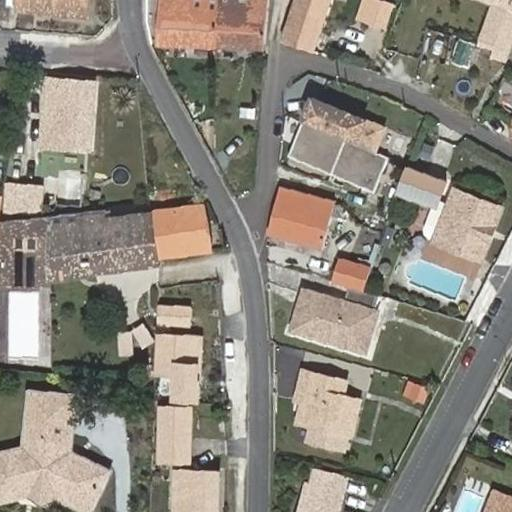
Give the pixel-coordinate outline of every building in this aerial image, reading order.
[(83,3),(90,4),(90,0),(21,0),(21,10),(82,15),(83,3)] [(163,0),(159,42),(218,45),(219,0),(163,0)] [(219,0),(218,45),(270,48),(272,0),(219,0)] [(299,0),(285,41),(315,50),(333,0),(299,0)] [(375,0),(368,0),(363,18),(369,20),(375,0)] [(398,1),(394,0),(375,0),(369,20),(390,27),(398,1)] [(511,38),(511,0),(499,0),(497,6),(480,40),(507,50),(511,38)] [(90,16),(90,4),(83,3),(82,15),(90,16)] [(429,25),(419,54),(443,64),(454,35),(429,25)] [(474,61),(475,39),(456,38),(455,60),(474,61)] [(44,145),(92,149),(97,80),(50,75),(44,145)] [(484,107),(493,89),(481,83),(472,101),(484,107)] [(309,120),(311,114),(305,111),(302,117),(309,120)] [(376,191),(392,155),(307,120),(293,157),(376,191)] [(157,195),(186,193),(183,159),(153,162),(157,195)] [(441,198),(447,180),(410,166),(402,190),(435,203),(439,204),(441,198)] [(88,203),(90,171),(67,169),(67,174),(53,172),(52,183),(28,181),(26,208),(49,209),(49,200),(88,203)] [(12,207),(26,208),(28,181),(14,180),(12,207)] [(285,185),(273,232),(327,246),(340,200),(285,185)] [(483,259),(504,205),(456,188),(451,202),(438,238),(437,239),(483,259)] [(438,238),(451,202),(441,198),(439,204),(435,203),(427,226),(428,232),(433,236),(438,238)] [(156,210),(162,255),(213,248),(207,204),(156,210)] [(92,274),(163,265),(162,255),(156,210),(113,216),(112,206),(85,210),(92,274)] [(55,279),(92,274),(85,210),(56,213),(55,279)] [(56,213),(14,219),(11,283),(40,283),(55,279),(56,213)] [(3,220),(0,237),(0,282),(11,283),(14,219),(3,220)] [(398,224),(390,221),(387,230),(395,231),(398,224)] [(345,259),(338,282),(354,287),(368,291),(375,268),(345,259)] [(380,312),(386,296),(368,291),(354,287),(349,302),(309,288),(306,296),(314,299),(311,309),(303,306),(295,329),(370,354),(383,313),(380,312)] [(314,299),(306,296),(303,306),(311,309),(314,299)] [(195,304),(161,303),(160,321),(195,322),(195,304)] [(183,333),(183,350),(180,399),(206,401),(207,378),(205,377),(206,351),(206,333),(183,333)] [(329,388),(333,376),(307,369),(300,396),(306,398),(301,420),(353,433),(362,397),(347,392),(329,388)] [(350,381),(333,376),(329,388),(347,392),(350,381)] [(82,399),(42,393),(35,435),(36,435),(39,446),(0,454),(0,496),(51,485),(93,507),(111,475),(69,451),(74,441),(75,442),(82,399)] [(195,405),(166,404),(164,454),(173,455),(173,459),(193,460),(195,405)] [(337,511),(347,466),(320,460),(313,493),(305,492),(301,511),(337,511)] [(221,511),(223,470),(178,469),(177,511),(221,511)] [(511,511),(511,495),(504,493),(496,511),(511,511)]
